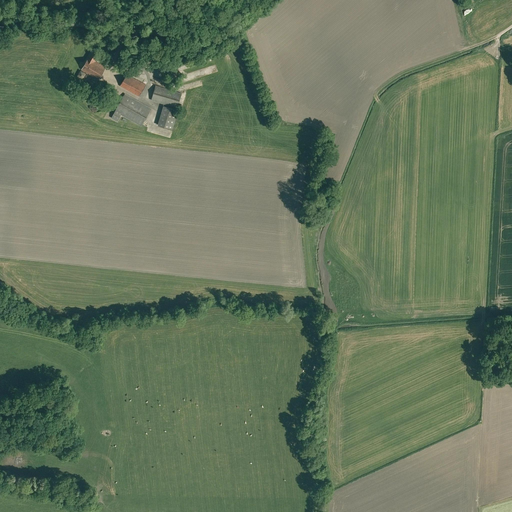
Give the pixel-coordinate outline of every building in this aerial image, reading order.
[(93,50),(82,69),(98,79),(105,67),(96,61),(100,54),(93,50)] [(137,78),(144,80),(146,75),(144,75),(146,72),(140,70),(137,78)] [(120,86),(139,96),(146,84),(127,74),(120,86)] [(182,93),(155,85),(151,100),(177,108),(182,93)] [(111,117),(117,121),(121,115),(141,126),(151,108),(125,93),(111,117)] [(157,126),(173,129),(178,110),(163,106),(157,126)] [(103,119),(108,121),(112,113),(107,111),(103,119)]
